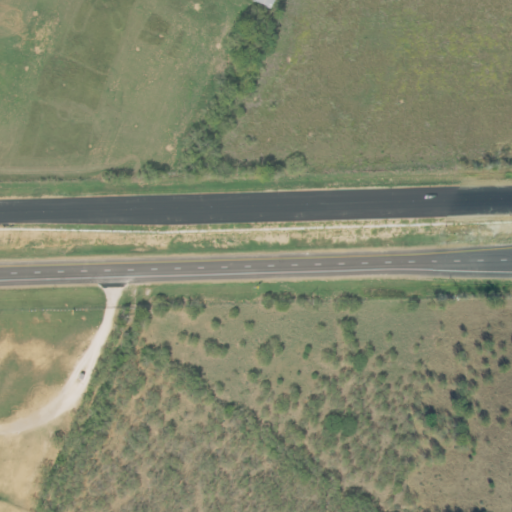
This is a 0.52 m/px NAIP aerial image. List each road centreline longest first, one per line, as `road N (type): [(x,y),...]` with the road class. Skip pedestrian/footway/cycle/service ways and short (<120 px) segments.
road 1 (trunk): [(511,197),(0,212)]
road 2 (trunk): [(0,272),(390,261)]
road 3 (trunk): [(390,261),(511,257)]
